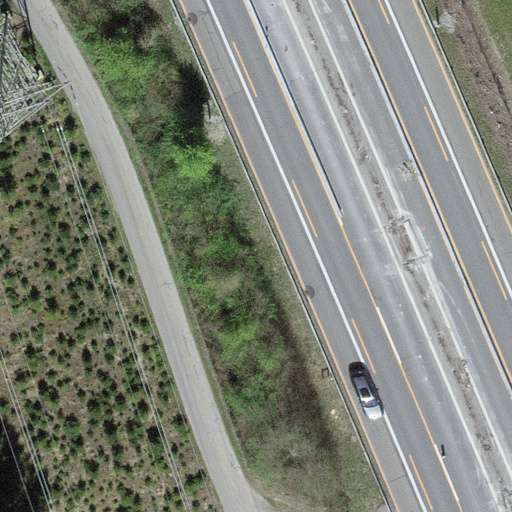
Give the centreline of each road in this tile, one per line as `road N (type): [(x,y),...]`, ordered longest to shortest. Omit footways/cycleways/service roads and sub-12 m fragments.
road 1 (motorway): [(241,0),(463,511)]
road 2 (track): [(42,0),(56,18),(251,511)]
road 3 (motorway): [(511,385),(344,0)]
